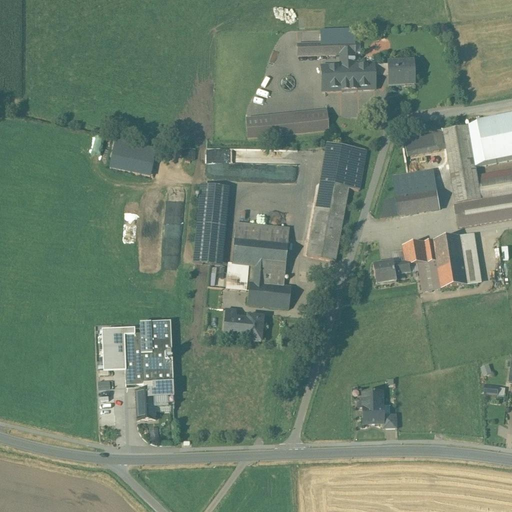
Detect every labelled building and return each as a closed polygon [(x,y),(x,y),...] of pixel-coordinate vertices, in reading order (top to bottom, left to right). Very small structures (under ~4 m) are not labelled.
[(353,31),(320,33),(320,46),(296,46),(297,58),(340,57),(340,67),(354,67),(353,56),(354,56),(353,31)] [(413,64),(387,65),(387,67),(387,78),(387,87),(403,86),(403,87),(414,87),(413,64)] [(340,67),(321,68),(322,94),(352,92),(364,92),(374,92),(373,78),(373,67),(373,66),(354,67),(340,67)] [(387,67),(373,67),(373,78),(387,78),(387,67)] [(326,113),(245,121),(247,140),(307,135),(306,134),(328,132),(326,113)] [(468,128),(444,132),(444,133),(447,150),(456,206),(511,197),(511,178),(478,184),(468,128)] [(447,150),(444,133),(436,135),(439,152),(447,150)] [(439,152),(436,135),(404,142),(407,158),(439,152)] [(115,141),(109,170),(151,179),(157,150),(115,141)] [(365,152),(326,145),(319,185),(338,188),(347,190),(358,192),(365,152)] [(434,171),(392,178),(396,200),(437,193),(434,171)] [(332,220),(338,188),(319,185),(314,217),(330,220),(332,220)] [(347,190),(338,188),(332,220),(333,220),(325,262),(334,263),(347,190)] [(228,191),(201,189),(193,265),(220,267),(228,191)] [(437,193),(396,200),(399,218),(440,211),(437,193)] [(511,197),(456,206),(454,207),(458,230),(511,221),(511,197)] [(291,202),(268,200),(267,213),(290,215),(291,202)] [(396,200),(384,202),(380,221),(399,218),(396,200)] [(330,220),(314,217),(307,259),(325,262),(333,220),(332,220),(330,220)] [(289,230),(235,224),(231,265),(231,266),(248,268),(255,268),(285,271),(289,230)] [(471,237),(461,238),(463,252),(473,251),(471,237)] [(461,238),(434,242),(437,264),(464,260),(463,252),(461,238)] [(434,242),(426,244),(428,265),(437,264),(434,242)] [(426,244),(403,247),(403,248),(406,264),(406,268),(410,267),(418,266),(428,265),(426,244)] [(464,260),(437,264),(441,291),(468,287),(464,260)] [(394,264),(372,267),(375,286),(376,286),(396,282),(396,283),(397,283),(396,281),(396,276),(404,275),(411,274),(410,267),(406,268),(406,264),(394,266),(394,264)] [(428,265),(418,266),(423,294),(441,291),(437,264),(428,265)] [(248,268),(231,266),(231,265),(227,265),(226,275),(240,276),(240,284),(247,285),(248,268)] [(285,271),(255,268),(253,285),(283,288),(285,271)] [(240,276),(226,275),(225,291),(239,292),(240,284),(240,276)] [(253,285),(249,285),(246,307),(288,311),(290,289),(283,288),(253,285)] [(246,321),(235,320),(235,312),(235,313),(226,312),(225,311),(223,337),(244,339),(245,339),(247,321),(246,321)] [(262,323),(253,322),(253,319),(247,318),(246,321),(247,321),(245,339),(244,342),(260,344),(262,323)] [(170,324),(140,325),(140,337),(141,337),(141,350),(140,350),(141,358),(171,357),(170,324)] [(130,326),(111,327),(111,338),(123,338),(123,337),(130,337),(130,326)] [(130,337),(123,337),(123,338),(125,388),(142,387),(141,358),(140,350),(141,350),(141,337),(140,337),(130,337)] [(171,357),(141,358),(142,387),(142,392),(154,392),(154,400),(173,399),(171,357)] [(490,365),(481,368),(484,376),(492,374),(490,365)] [(110,370),(97,371),(98,380),(110,380),(110,370)] [(99,393),(111,391),(110,382),(98,383),(99,393)] [(485,395),(506,395),(506,388),(485,387),(485,395)] [(142,392),(137,393),(138,422),(155,422),(155,409),(154,400),(154,392),(142,392)] [(361,392),(350,392),(351,404),(358,404),(362,404),(361,397),(362,397),(361,395),(361,392)] [(381,394),(361,395),(362,397),(361,397),(362,404),(358,404),(358,410),(362,409),(362,426),(383,426),(383,418),(382,408),(381,394)] [(173,399),(154,400),(155,409),(173,408),(173,399)] [(396,417),(383,418),(383,426),(383,431),(397,430),(396,417)]
